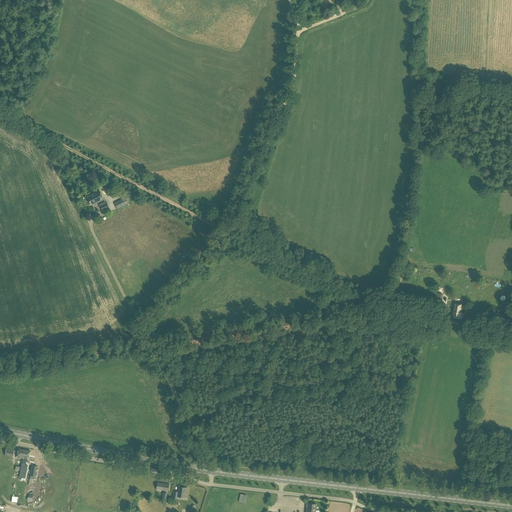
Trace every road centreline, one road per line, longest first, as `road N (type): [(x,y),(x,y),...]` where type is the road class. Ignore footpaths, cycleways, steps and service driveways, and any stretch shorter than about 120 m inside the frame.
road 1 (primary): [(511,506),(172,466),(0,430)]
road 2 (track): [(0,365),(384,307)]
road 3 (track): [(511,334),(353,297),(224,231)]
road 4 (track): [(224,231),(0,110)]
road 5 (track): [(296,30),(290,95),(269,121),(224,231)]
road 6 (track): [(140,325),(211,471)]
road 7 (track): [(224,231),(140,325)]
